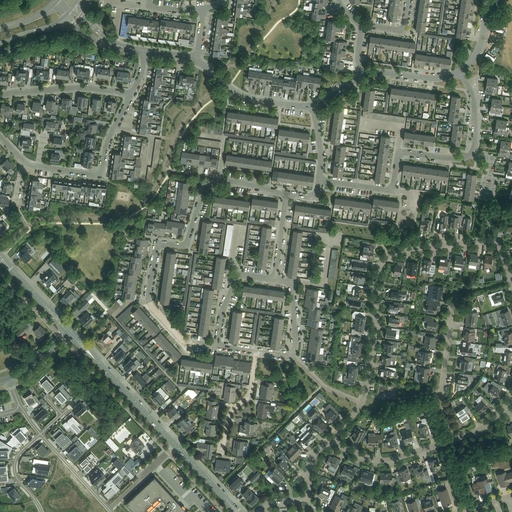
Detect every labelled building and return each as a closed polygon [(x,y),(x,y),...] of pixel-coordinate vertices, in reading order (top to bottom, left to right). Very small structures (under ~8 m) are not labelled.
[(321,11),(321,8),(309,7),(308,10),(312,11),(312,13),(325,15),(326,11),(321,11)] [(340,29),(341,26),(336,25),(337,22),(328,21),(327,27),(340,29)] [(226,54),(226,51),(224,51),(210,49),(209,54),(213,55),(213,58),(219,58),(220,55),(219,55),(219,53),(226,54)] [(28,76),(31,77),(32,69),(29,68),(27,67),(26,67),(26,64),(24,64),(24,67),(22,80),(22,79),(28,80),(28,76)] [(103,78),(105,65),(99,64),(99,65),(96,64),(94,72),(97,73),(97,76),(103,77),(103,78)] [(42,79),(44,66),(44,65),(41,65),(41,66),(35,65),(34,74),(36,74),(36,78),(42,78),(42,79)] [(62,79),(64,66),(61,65),(61,69),(58,69),(58,66),(55,65),(54,73),(57,74),(56,77),(62,78),(62,79)] [(83,78),(84,65),(81,65),(81,69),(78,68),(78,65),(75,65),(74,73),(77,73),(77,77),(82,77),(82,78),(83,78)] [(89,75),(92,75),(93,67),(90,67),(90,66),(84,65),(83,78),(83,77),(89,78),(89,75)] [(110,75),(112,75),(113,67),(110,66),(110,69),(107,69),(108,65),(105,65),(103,78),(103,77),(109,78),(110,75)] [(22,80),(24,67),(21,66),(20,70),(17,70),(17,67),(15,66),(13,74),(16,75),(16,78),(22,79),(22,80)] [(49,76),(52,76),(53,68),(50,68),(49,71),(46,70),(47,66),(44,66),(42,79),(42,78),(48,79),(49,76)] [(69,75),(72,76),(73,68),(70,67),(70,70),(67,70),(67,66),(64,66),(62,79),(63,79),(63,78),(69,79),(69,75)] [(123,80),(124,67),(122,67),(121,71),(118,70),(118,67),(115,67),(114,75),(117,76),(117,79),(122,80),(123,80)] [(129,77),(132,78),(133,70),(130,69),(130,68),(127,68),(124,67),(123,80),(129,81),(129,77)] [(261,72),(261,69),(255,68),(255,71),(253,84),(256,85),(256,80),(259,80),(261,72)] [(255,71),(249,70),(248,74),(246,74),(245,78),(251,79),(250,84),(253,84),(255,71)] [(8,81),(10,81),(11,73),(8,73),(8,76),(5,75),(6,71),(3,71),(1,84),(1,83),(7,84),(8,81)] [(307,84),(308,76),(309,73),(303,72),(303,75),(301,88),(304,88),(304,84),(307,84)] [(185,89),(187,76),(180,75),(180,79),(177,78),(176,87),(185,89)] [(193,81),(194,77),(187,76),(185,89),(189,89),(189,86),(193,86),(192,90),(195,90),(196,81),(193,81)] [(496,85),(497,79),(481,76),(481,80),(487,80),(489,80),(488,84),(496,85)] [(295,89),(296,83),(296,78),(290,77),(290,80),(288,93),(291,94),(291,89),(295,89)] [(495,95),(496,85),(488,84),(488,88),(485,87),(484,93),(495,95)] [(86,97),(78,96),(77,105),(85,106),(86,97)] [(500,106),(501,100),(485,97),(485,100),(491,101),(491,105),(500,106)] [(71,106),(72,99),(63,98),(62,107),(70,108),(69,113),(73,113),(74,106),(71,106)] [(92,105),(89,105),(88,114),(91,114),(92,109),(100,110),(101,100),(93,98),(92,105)] [(55,104),(55,101),(47,100),(46,109),(52,110),(52,114),(57,114),(58,104),(55,104)] [(40,105),(41,102),(33,101),(32,111),(39,112),(39,114),(42,114),(43,105),(40,105)] [(108,101),(108,102),(108,104),(104,104),(103,111),(107,111),(107,109),(115,110),(116,102),(108,101)] [(25,107),(26,103),(21,102),(21,104),(18,103),(16,111),(23,112),(23,114),(27,115),(28,107),(25,107)] [(10,107),(10,106),(8,105),(8,104),(2,103),(0,114),(6,114),(5,118),(6,118),(6,119),(7,120),(7,121),(11,122),(13,108),(10,107)] [(501,116),(502,112),(500,112),(500,106),(491,105),(490,108),(489,108),(488,114),(501,116)] [(47,121),(47,118),(42,117),(41,125),(42,122),(46,123),(46,129),(49,129),(49,128),(54,129),(54,130),(54,128),(58,128),(58,123),(55,122),(47,121)] [(505,127),(506,120),(490,118),(489,121),(496,122),(495,125),(505,127)] [(96,128),(97,124),(93,124),(94,120),(84,119),(83,124),(88,124),(87,127),(82,130),(82,133),(84,133),(89,134),(89,131),(96,132),(96,131),(97,128),(96,128)] [(21,128),(20,134),(28,135),(29,130),(33,130),(34,124),(24,122),(23,129),(21,128)] [(507,137),(508,131),(505,131),(505,127),(495,125),(495,129),(494,129),(493,135),(507,137)] [(94,147),(96,138),(92,137),(92,134),(89,134),(84,133),(84,136),(87,137),(86,145),(94,147)] [(31,143),(32,139),(29,139),(29,135),(28,135),(20,134),(19,140),(23,140),(22,146),(30,148),(31,144),(31,143)] [(61,146),(62,142),(62,139),(66,139),(66,135),(58,134),(58,135),(59,135),(58,138),(54,137),(53,145),(61,146)] [(510,148),(511,141),(494,139),(494,142),(500,143),(500,146),(510,148)] [(511,158),(511,153),(509,153),(510,148),(500,146),(499,150),(498,150),(497,156),(511,158)] [(93,159),(94,153),(86,151),(87,149),(77,147),(76,151),(83,152),(83,158),(93,159)] [(63,157),(64,150),(55,149),(56,150),(56,154),(52,153),(51,161),(59,162),(59,156),(63,157)] [(91,166),(93,159),(83,158),(82,164),(75,163),(74,167),(84,168),(84,165),(91,166)] [(12,165),(7,159),(4,162),(1,159),(0,159),(0,168),(3,166),(8,173),(12,169),(10,167),(11,167),(11,166),(12,165)] [(42,183),(43,178),(39,177),(38,180),(30,179),(29,184),(43,186),(44,183),(42,183)] [(10,191),(11,184),(8,184),(9,180),(1,179),(0,180),(0,185),(3,186),(2,190),(10,191)] [(5,195),(0,194),(0,200),(1,201),(0,205),(8,206),(9,199),(5,198),(5,195)] [(426,214),(422,213),(421,223),(424,223),(423,229),(430,230),(431,220),(425,219),(426,214)] [(457,223),(460,223),(461,220),(461,215),(455,214),(456,214),(452,213),(451,214),(451,216),(450,226),(457,227),(457,223)] [(465,214),(461,213),(461,215),(461,220),(463,220),(462,228),(469,229),(471,219),(464,218),(465,214)] [(171,232),(173,221),(174,214),(171,214),(170,221),(167,220),(166,223),(166,232),(171,232)] [(153,233),(155,218),(156,215),(153,215),(153,217),(147,217),(145,230),(147,230),(147,232),(153,233)] [(159,234),(161,222),(161,215),(159,215),(159,219),(155,218),(153,233),(159,234)] [(177,233),(179,222),(180,217),(180,215),(178,215),(177,222),(173,221),(171,232),(177,233)] [(447,226),(448,216),(442,215),(441,223),(437,222),(436,227),(436,231),(439,231),(439,232),(441,232),(442,232),(443,225),(447,226)] [(47,237),(43,241),(55,252),(58,249),(47,237)] [(364,245),(363,250),(373,252),(373,248),(375,249),(376,243),(362,241),(362,245),(364,245)] [(146,252),(147,246),(136,244),(132,244),(132,247),(136,247),(135,250),(146,252)] [(19,251),(22,254),(20,256),(25,262),(28,260),(29,259),(31,257),(29,254),(32,251),(26,245),(19,251)] [(372,255),(373,252),(363,250),(362,255),(360,255),(360,259),(373,261),(374,255),(372,255)] [(478,255),(470,254),(469,264),(476,265),(475,269),(479,269),(480,259),(477,258),(478,255)] [(461,271),(465,271),(466,261),(463,260),(463,257),(455,256),(454,266),(461,267),(461,271)] [(486,256),(485,259),(485,260),(481,260),(480,268),(484,268),(484,266),(490,267),(492,256),(486,256)] [(55,257),(48,264),(57,274),(64,267),(55,257)] [(444,273),(449,274),(450,264),(447,264),(447,259),(440,258),(438,269),(444,269),(444,273)] [(365,270),(366,264),(362,263),(362,260),(352,259),(351,262),(353,262),(353,268),(365,270)] [(426,272),(434,273),(435,266),(431,265),(431,261),(424,260),(424,264),(423,264),(423,269),(427,269),(426,272)] [(141,269),(142,263),(130,262),(124,261),(123,263),(128,264),(128,267),(130,268),(141,269)] [(397,265),(395,264),(393,274),(396,274),(396,277),(400,278),(401,267),(403,267),(404,262),(398,262),(397,265)] [(407,268),(404,268),(403,276),(406,276),(407,274),(415,275),(417,263),(408,262),(407,268)] [(48,286),(57,278),(51,271),(42,280),(48,286)] [(359,275),(360,272),(351,271),(351,274),(352,275),(351,277),(354,278),(354,281),(363,283),(364,276),(359,275)] [(72,275),(68,279),(72,284),(76,280),(72,275)] [(362,288),(361,288),(357,288),(357,285),(348,283),(347,290),(353,291),(352,294),(359,295),(359,294),(361,295),(362,288)] [(443,287),(434,285),(434,286),(430,285),(429,294),(430,294),(430,296),(426,296),(426,299),(437,300),(437,297),(440,298),(441,292),(442,292),(443,287)] [(318,290),(307,288),(306,294),(317,296),(324,297),(325,295),(321,294),(321,290),(318,290)] [(406,296),(406,291),(398,289),(398,292),(391,291),(390,298),(401,300),(401,296),(406,296)] [(66,307),(76,297),(70,291),(60,299),(62,301),(61,302),(66,307)] [(505,301),(502,293),(497,295),(496,292),(488,294),(489,299),(493,298),(495,305),(501,303),(501,302),(505,301)] [(360,301),(359,301),(355,300),(355,297),(348,296),(347,299),(349,300),(347,301),(347,303),(348,305),(350,306),(360,307),(360,301)] [(86,300),(78,307),(81,311),(89,303),(86,300)] [(439,302),(426,300),(426,305),(428,306),(427,310),(430,311),(430,312),(435,313),(436,307),(439,308),(439,302)] [(403,310),(404,303),(396,302),(396,305),(389,304),(389,307),(389,306),(388,308),(389,308),(388,311),(397,312),(398,309),(403,310)] [(136,309),(134,311),(132,312),(136,316),(142,310),(139,306),(136,309)] [(477,312),(473,312),(473,308),(468,307),(467,311),(465,324),(466,324),(465,327),(474,328),(475,325),(477,312)] [(505,311),(504,308),(496,311),(498,318),(502,317),(504,324),(508,323),(508,324),(511,323),(511,322),(508,310),(505,311)] [(146,314),(142,310),(136,316),(134,318),(136,320),(138,318),(139,320),(146,314)] [(362,317),(363,312),(354,311),(354,314),(352,314),(353,314),(352,315),(352,316),(353,316),(353,317),(354,318),(355,318),(356,318),(355,322),(364,324),(365,317),(362,317)] [(87,312),(79,319),(85,326),(93,319),(95,316),(94,314),(91,317),(87,312)] [(319,318),(320,315),(308,313),(308,319),(319,321),(326,322),(326,319),(319,318)] [(149,318),(146,314),(139,320),(143,324),(149,318)] [(403,323),(404,316),(395,315),(395,318),(389,317),(388,324),(398,326),(399,322),(403,323)] [(426,317),(425,323),(426,323),(425,329),(435,330),(436,322),(433,321),(433,318),(426,317)] [(495,326),(493,318),(486,320),(486,317),(482,318),(484,328),(495,326)] [(153,322),(149,318),(143,324),(146,328),(153,322)] [(156,325),(153,322),(146,328),(150,331),(156,325)] [(363,330),(364,324),(355,322),(355,329),(352,328),(351,334),(360,336),(360,330),(363,330)] [(26,323),(15,334),(19,337),(30,327),(26,323)] [(36,329),(34,331),(37,334),(36,336),(38,338),(46,331),(40,325),(36,328),(35,329),(36,329)] [(160,329),(156,325),(150,331),(153,335),(160,329)] [(474,332),(475,328),(474,328),(465,327),(463,339),(473,340),(473,336),(474,336),(475,332),(474,332)] [(511,331),(509,332),(509,327),(501,329),(501,336),(505,336),(504,343),(511,343),(511,337),(511,331)] [(399,334),(399,329),(391,328),(391,331),(386,330),(385,337),(390,338),(390,337),(395,338),(396,334),(399,334)] [(129,335),(124,331),(122,333),(118,329),(112,335),(115,337),(118,334),(124,340),(129,335)] [(160,331),(153,337),(157,342),(164,336),(160,331)] [(105,346),(113,339),(106,333),(99,340),(105,346)] [(321,339),(322,335),(310,334),(310,340),(321,341),(328,342),(328,340),(321,339)] [(132,339),(129,335),(124,340),(123,341),(127,345),(132,339)] [(353,341),(352,347),(361,348),(362,342),(359,341),(360,337),(351,335),(350,340),(353,341)] [(426,335),(424,345),(433,347),(434,337),(426,335)] [(167,339),(164,336),(157,342),(161,345),(167,339)] [(171,343),(167,339),(161,345),(164,349),(171,343)] [(397,348),(398,342),(387,340),(387,344),(384,343),(383,350),(392,351),(393,347),(397,348)] [(480,344),(466,342),(465,347),(462,347),(461,354),(476,356),(477,348),(479,347),(480,344)] [(119,361),(126,354),(123,351),(127,348),(122,343),(116,349),(119,351),(114,356),(115,357),(114,358),(117,361),(118,360),(119,361)] [(174,347),(171,343),(164,349),(168,353),(174,347)] [(178,351),(174,347),(168,353),(171,357),(178,351)] [(360,355),(361,348),(352,347),(349,347),(347,359),(356,360),(357,355),(360,355)] [(432,352),(428,352),(424,351),(424,348),(415,347),(414,350),(418,351),(417,354),(419,355),(419,361),(429,362),(430,357),(431,357),(432,352)] [(511,364),(511,357),(511,351),(510,352),(510,347),(502,347),(501,352),(504,352),(503,363),(511,364)] [(181,354),(178,351),(171,357),(175,360),(181,354)] [(322,354),(319,353),(308,352),(307,358),(309,358),(308,361),(317,362),(317,359),(321,360),(322,354)] [(395,361),(396,354),(388,353),(388,357),(382,356),(381,363),(390,364),(390,360),(395,361)] [(220,367),(222,355),(215,355),(214,366),(214,369),(216,369),(217,369),(217,366),(220,367)] [(228,356),(226,368),(225,371),(228,371),(231,372),(232,369),(233,360),(234,357),(228,356)] [(471,370),(472,365),(473,358),(465,357),(465,361),(460,360),(459,368),(471,370)] [(128,371),(133,367),(136,369),(141,363),(137,359),(133,362),(131,359),(124,366),(125,367),(124,368),(126,371),(127,370),(128,371)] [(358,366),(357,366),(355,366),(356,362),(347,360),(346,364),(349,364),(348,372),(357,373),(358,366)] [(251,363),(245,362),(243,373),(242,380),(245,380),(246,374),(249,374),(251,363)] [(508,375),(510,367),(498,364),(495,375),(497,375),(496,379),(504,381),(506,374),(508,375)] [(398,373),(399,368),(387,366),(387,369),(380,368),(379,375),(386,376),(386,375),(395,376),(395,372),(398,373)] [(418,379),(426,380),(427,374),(429,375),(430,368),(418,366),(417,372),(419,372),(418,379)] [(149,374),(152,377),(157,373),(159,375),(162,372),(157,367),(149,374)] [(133,375),(133,376),(139,382),(141,379),(142,380),(148,374),(146,372),(142,376),(137,371),(133,375)] [(356,380),(357,373),(348,372),(348,375),(344,375),(343,381),(344,381),(344,383),(353,384),(353,379),(356,380)] [(148,374),(142,380),(141,379),(139,382),(142,385),(146,381),(150,376),(148,374)] [(458,376),(457,384),(460,385),(459,387),(463,387),(464,385),(467,386),(467,379),(471,380),(472,375),(465,374),(465,377),(458,376)] [(44,375),(39,379),(42,382),(41,383),(48,391),(54,386),(44,375)] [(169,379),(164,384),(171,392),(176,387),(169,379)] [(496,386),(497,383),(492,380),(488,386),(490,388),(488,391),(495,397),(500,390),(496,388),(496,386)] [(234,387),(235,387),(236,384),(226,382),(224,399),(234,401),(234,395),(233,395),(234,387)] [(273,386),(273,383),(266,382),(265,385),(263,384),(262,393),(261,392),(260,397),(264,398),(265,398),(270,398),(271,386),(273,386)] [(63,383),(55,390),(57,393),(55,395),(59,400),(58,400),(62,404),(73,394),(63,383)] [(169,396),(165,392),(160,387),(153,394),(155,396),(154,397),(156,400),(154,401),(158,405),(160,404),(163,408),(167,405),(163,401),(169,396)] [(31,393),(24,397),(30,406),(32,404),(34,408),(39,404),(31,393)] [(486,409),(491,405),(480,395),(475,400),(479,403),(474,407),(480,413),(485,408),(485,409),(486,409)] [(215,405),(216,401),(208,400),(206,417),(216,418),(218,406),(215,405)] [(80,401),(73,409),(78,415),(86,408),(88,410),(90,408),(84,401),(82,403),(80,401)] [(273,411),(274,406),(268,405),(268,404),(259,403),(257,417),(266,418),(267,410),(273,411)] [(331,421),(337,415),(335,413),(337,410),(329,403),(324,408),(327,412),(325,415),(329,419),(328,419),(329,420),(329,419),(331,421)] [(177,419),(184,412),(180,409),(177,405),(175,405),(173,407),(167,413),(173,418),(174,416),(177,419)] [(466,406),(456,412),(459,418),(457,419),(460,423),(470,417),(466,411),(469,409),(466,406)] [(316,427),(320,431),(326,425),(319,418),(315,414),(317,412),(313,408),(308,414),(312,418),(312,417),(316,421),(313,424),(316,427)] [(43,409),(34,416),(39,421),(47,414),(43,409)] [(66,421),(62,424),(67,429),(71,426),(77,433),(81,429),(78,426),(80,424),(76,419),(74,421),(71,417),(67,420),(68,421),(66,422),(66,421)] [(179,427),(185,433),(187,431),(190,433),(197,427),(194,424),(191,427),(189,425),(191,424),(191,422),(189,420),(188,420),(186,422),(182,418),(180,421),(180,420),(179,421),(176,425),(179,428),(179,427)] [(414,441),(412,434),(411,432),(414,431),(410,418),(407,419),(410,429),(402,431),(405,442),(413,440),(414,441)] [(214,435),(215,424),(212,424),(212,421),(204,419),(204,423),(207,423),(205,434),(214,435)] [(250,422),(244,421),(244,426),(240,426),(239,434),(245,434),(245,432),(249,433),(249,431),(253,432),(254,423),(250,423),(250,422)] [(428,435),(428,434),(426,429),(429,428),(427,421),(422,422),(423,425),(419,427),(420,433),(419,433),(420,437),(428,435)] [(284,430),(288,434),(294,427),(290,423),(284,430)] [(311,441),(315,436),(313,434),(316,431),(314,429),(311,426),(307,423),(303,427),(306,431),(304,434),(305,434),(311,441)] [(20,430),(10,439),(16,445),(20,441),(20,442),(30,433),(26,436),(24,433),(28,430),(26,427),(25,426),(20,427),(20,430)] [(59,428),(52,435),(56,439),(59,442),(58,442),(61,446),(63,445),(65,448),(72,441),(66,434),(66,435),(59,428)] [(361,442),(365,434),(367,431),(362,429),(361,431),(356,428),(351,437),(359,441),(359,440),(361,442)] [(395,439),(398,438),(395,428),(393,429),(394,431),(391,432),(392,435),(386,437),(388,442),(387,442),(385,443),(386,448),(389,447),(397,445),(395,439)] [(305,434),(304,434),(302,432),(295,439),(300,443),(302,446),(305,443),(307,445),(311,441),(305,434)] [(378,442),(381,442),(381,435),(374,435),(374,437),(368,437),(368,445),(377,445),(378,442)] [(110,437),(105,441),(112,448),(116,444),(112,440),(110,438),(110,437)] [(213,444),(203,442),(203,439),(193,437),(193,442),(197,443),(196,450),(203,451),(202,457),(211,458),(213,444)] [(297,455),(302,450),(298,445),(300,443),(295,439),(293,437),(289,442),(293,446),(290,448),(297,455)] [(137,438),(126,449),(128,451),(131,448),(136,454),(144,446),(137,438)] [(11,451),(13,448),(0,440),(0,456),(0,457),(5,458),(6,456),(9,458),(11,455),(11,451)] [(73,449),(68,453),(74,461),(83,452),(77,446),(80,443),(77,440),(71,446),(73,449)] [(234,440),(232,453),(246,455),(247,451),(243,451),(244,445),(247,446),(248,442),(234,440)] [(38,443),(32,448),(34,450),(36,449),(43,456),(45,454),(47,456),(51,452),(48,449),(47,450),(42,444),(40,445),(38,443)] [(292,460),(297,455),(290,448),(288,450),(285,447),(282,450),(281,449),(279,451),(282,454),(286,458),(288,456),(292,460)] [(91,453),(78,465),(82,469),(84,467),(87,471),(93,465),(90,461),(94,458),(95,459),(96,458),(96,459),(96,458),(91,453)] [(289,466),(286,463),(284,461),(286,458),(282,454),(277,458),(280,461),(277,464),(284,471),(289,466)] [(340,459),(334,456),(333,457),(329,455),(328,457),(326,462),(330,464),(327,469),(334,473),(340,459)] [(48,461),(34,458),(33,463),(38,464),(36,473),(48,475),(50,464),(48,464),(48,461)] [(118,458),(113,463),(118,469),(123,464),(118,458)] [(131,458),(127,461),(134,468),(142,462),(138,458),(134,461),(131,458)] [(229,471),(230,462),(230,461),(216,459),(215,469),(229,471)] [(425,463),(427,469),(429,475),(432,474),(431,471),(438,468),(437,466),(440,465),(438,460),(435,460),(435,459),(428,461),(428,462),(425,463)] [(423,480),(424,480),(425,481),(426,481),(427,481),(427,482),(431,481),(429,475),(427,469),(424,470),(420,468),(419,464),(413,466),(415,473),(418,472),(419,475),(422,474),(423,480)] [(355,477),(359,469),(354,466),(353,469),(345,465),(341,472),(351,478),(353,475),(355,477)] [(124,466),(121,468),(126,473),(129,471),(134,476),(131,478),(131,479),(134,476),(124,466)] [(92,476),(90,478),(96,484),(104,476),(97,468),(91,474),(92,476)] [(277,484),(284,476),(276,468),(268,475),(266,472),(263,475),(271,483),(274,480),(277,484)] [(398,471),(399,474),(400,476),(396,477),(398,484),(402,483),(401,480),(410,477),(407,468),(398,471)] [(261,474),(258,470),(249,479),(253,482),(261,474)] [(362,470),(361,474),(360,474),(360,475),(358,479),(368,481),(368,484),(376,486),(377,477),(373,476),(372,476),(372,477),(372,478),(370,478),(371,472),(362,470)] [(500,486),(504,485),(509,484),(508,482),(511,480),(511,471),(505,474),(505,472),(497,474),(500,486)] [(8,480),(7,472),(0,473),(0,485),(3,485),(2,480),(5,480),(8,480)] [(108,485),(102,491),(105,494),(107,493),(110,497),(114,492),(115,493),(119,490),(114,484),(117,481),(118,481),(122,477),(118,472),(106,483),(108,485)] [(241,476),(238,473),(232,478),(233,479),(233,480),(229,484),(229,485),(232,488),(235,490),(244,481),(239,477),(241,476)] [(392,473),(380,473),(380,482),(391,482),(391,484),(395,484),(395,477),(392,477),(392,473)] [(187,511),(155,477),(126,503),(134,511),(187,511)] [(471,485),(474,493),(482,490),(483,492),(491,489),(488,480),(488,479),(488,480),(487,477),(480,480),(477,481),(477,483),(471,485)] [(21,495),(14,487),(12,489),(10,486),(2,487),(3,491),(6,490),(15,501),(21,495)] [(328,503),(334,490),(331,489),(330,490),(323,487),(321,491),(320,490),(318,495),(322,497),(321,500),(328,503)] [(248,488),(242,494),(247,499),(246,500),(251,505),(259,498),(253,492),(253,493),(248,488)] [(438,491),(441,500),(438,501),(437,502),(438,505),(439,505),(442,504),(442,505),(448,503),(448,504),(449,503),(451,502),(446,489),(438,491)] [(346,504),(349,497),(342,494),(340,498),(335,496),(330,506),(339,510),(342,503),(346,504)] [(403,501),(400,494),(397,495),(398,500),(391,502),(394,511),(399,511),(402,511),(399,502),(403,501)] [(433,505),(437,503),(434,494),(429,496),(430,499),(423,502),(425,510),(434,508),(433,505)] [(419,511),(417,505),(420,504),(418,498),(415,499),(415,500),(407,503),(410,511),(419,511)] [(359,511),(362,506),(355,502),(353,506),(349,504),(345,511),(359,511)]
